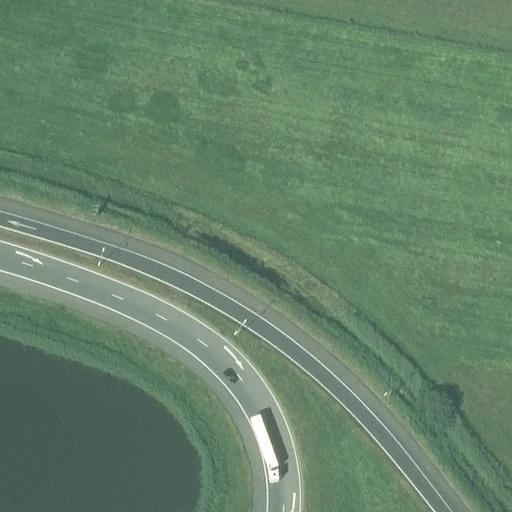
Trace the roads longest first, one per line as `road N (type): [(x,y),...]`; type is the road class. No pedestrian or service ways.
road 1 (motorway): [(440,511),(378,435),(283,342),(171,277),(0,219)]
road 2 (motorway): [(0,258),(138,305),(197,336),(246,382),(273,430),(282,511)]
